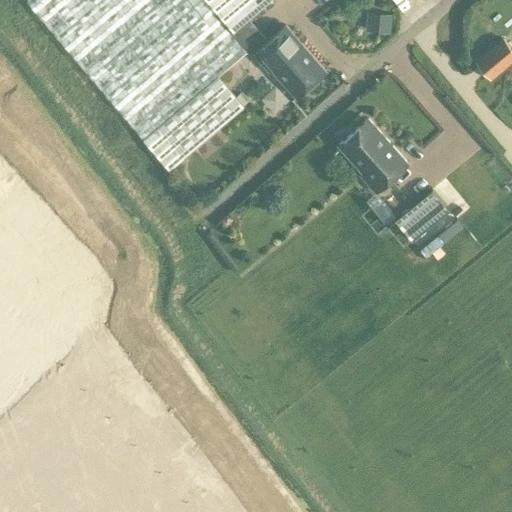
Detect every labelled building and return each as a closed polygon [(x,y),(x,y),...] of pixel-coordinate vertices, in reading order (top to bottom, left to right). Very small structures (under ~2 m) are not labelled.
[(30,0),(30,1),(168,168),(244,105),(228,87),(247,71),(238,60),(247,52),(251,57),(254,54),(268,42),(246,17),(266,0),(30,0)] [(370,29),(395,28),(394,10),(369,11),(370,29)] [(269,70),(271,68),(295,96),(325,70),(286,26),(268,42),(254,54),(269,70)] [(511,47),(504,38),(476,61),(489,76),(511,57),(511,47)] [(368,118),(338,144),(362,172),(361,174),(376,191),(407,162),(368,118)] [(397,216),(394,218),(411,239),(449,209),(432,188),(397,216)] [(0,453),(0,467),(28,442),(21,435),(0,453)] [(110,511),(56,452),(0,502),(0,511),(110,511)]
